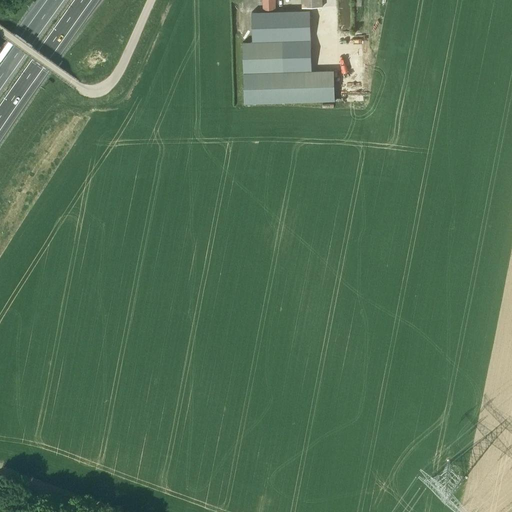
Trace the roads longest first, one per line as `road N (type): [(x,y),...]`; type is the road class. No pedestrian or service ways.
road 1 (unclassified): [(150,0),(120,67),(99,88),(68,79),(0,31)]
road 2 (motorway): [(0,123),(87,0)]
